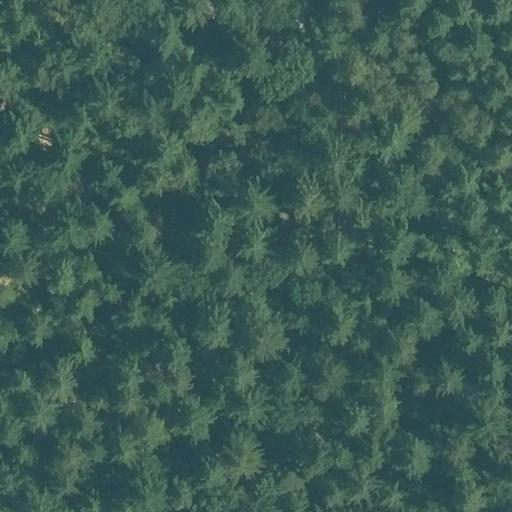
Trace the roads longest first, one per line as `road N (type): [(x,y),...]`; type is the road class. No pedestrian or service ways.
road 1 (unclassified): [(228,511),(265,341),(299,0)]
road 2 (track): [(298,10),(362,62),(424,139),(511,208)]
